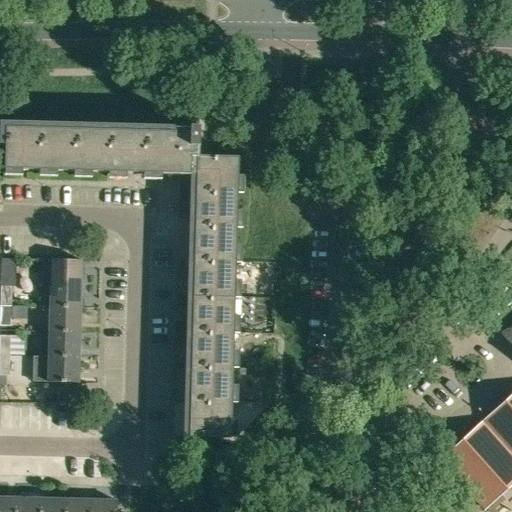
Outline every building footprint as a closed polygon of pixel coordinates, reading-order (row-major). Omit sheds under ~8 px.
[(199,126),(189,126),(0,120),(0,143),(4,143),(3,168),(188,174),(182,443),(205,443),(206,438),(230,438),(238,156),(198,155),(199,126)] [(49,307),(80,308),(81,261),(51,260),(41,260),(40,307),(49,307)] [(0,303),(11,303),(11,286),(0,286),(0,303)] [(0,325),(10,326),(11,303),(0,303),(0,325)] [(80,308),(49,307),(48,332),(79,333),(80,308)] [(511,326),(503,335),(511,344),(511,326)] [(48,332),(48,357),(78,358),(79,333),(48,332)] [(24,337),(10,336),(0,335),(0,355),(9,356),(9,355),(23,356),(24,337)] [(9,356),(0,355),(0,375),(8,376),(9,356)] [(47,382),(58,383),(77,383),(78,358),(48,357),(47,382)] [(485,508),(500,495),(511,484),(511,394),(440,459),(485,508)] [(408,455),(376,444),(366,477),(397,489),(408,455)] [(357,511),(362,495),(339,488),(332,511),(357,511)] [(16,511),(16,498),(0,497),(0,511),(16,511)] [(40,511),(41,499),(16,498),(16,511),(40,511)] [(65,511),(66,500),(41,499),(40,511),(65,511)] [(90,511),(91,500),(66,500),(65,511),(90,511)] [(115,511),(116,501),(91,500),(90,511),(115,511)]
